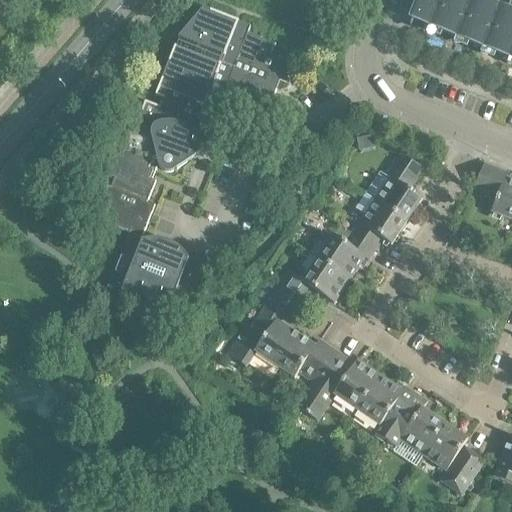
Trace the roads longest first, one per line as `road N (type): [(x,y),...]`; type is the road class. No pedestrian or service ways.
road 1 (residential): [(424,243),(371,331),(489,412),(511,358)]
road 2 (residential): [(471,127),(384,93),(367,76),(392,0)]
road 3 (secondary): [(0,147),(124,0)]
road 4 (residential): [(471,127),(424,243)]
